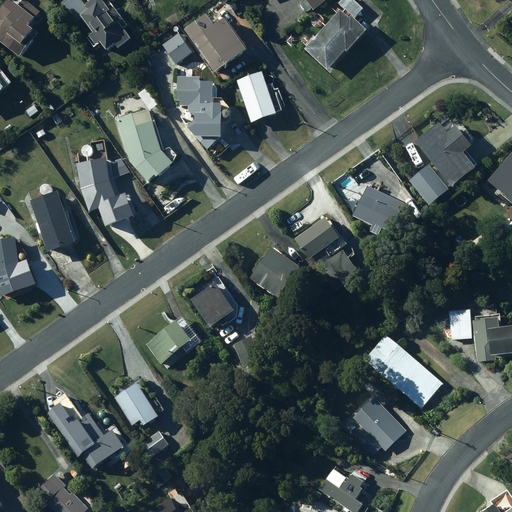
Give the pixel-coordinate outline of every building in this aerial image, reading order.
[(22,0),(13,0),(0,17),(0,18),(4,22),(0,26),(0,34),(1,35),(0,35),(0,39),(24,58),(38,39),(35,36),(39,31),(33,27),(39,20),(37,18),(42,12),(26,0),(25,2),(22,0)] [(97,34),(90,39),(97,48),(105,43),(111,52),(119,46),(122,50),(136,40),(124,23),(127,21),(119,9),(114,12),(105,0),(97,0),(89,6),(84,0),(67,0),(64,3),(77,22),(85,17),(97,34)] [(331,0),(308,0),(304,4),(310,12),(314,8),(316,11),(331,0)] [(357,19),(366,9),(355,0),(344,0),(341,5),(339,3),(334,8),(341,15),(319,39),(316,36),(308,46),(310,48),(309,50),(332,71),(350,52),(352,53),(372,32),(357,19)] [(206,53),(202,55),(206,61),(209,58),(220,74),(251,53),(230,21),(219,27),(212,16),(191,30),(206,53)] [(196,54),(181,33),(164,46),(179,66),(196,54)] [(176,66),(175,83),(187,84),(188,67),(176,66)] [(191,69),(191,77),(203,78),(203,70),(191,69)] [(0,96),(13,86),(0,71),(0,96)] [(240,82),(255,123),(281,114),(266,73),(240,82)] [(192,129),(198,135),(197,136),(211,151),(225,137),(225,127),(227,125),(230,125),(235,121),(235,112),(232,108),(232,106),(226,100),(217,100),(217,83),(192,82),(191,115),(200,116),(199,126),(192,125),(192,129)] [(52,104),(45,109),(48,115),(56,110),(52,104)] [(36,105),(28,111),(32,117),(40,112),(36,105)] [(120,121),(134,163),(154,184),(161,178),(163,180),(179,165),(166,152),(152,110),(120,121)] [(422,144),(458,189),(481,170),(468,154),(477,147),(461,128),(452,135),(445,125),(422,144)] [(110,158),(79,164),(84,191),(94,213),(98,212),(103,224),(125,215),(121,204),(123,203),(115,185),(114,180),(133,173),(123,160),(111,164),(110,158)] [(511,161),(494,184),(511,197),(511,161)] [(432,166),(412,182),(432,206),(452,190),(432,166)] [(378,228),(375,233),(384,237),(401,202),(399,201),(403,192),(398,190),(383,188),(382,189),(373,185),(357,217),(378,228)] [(60,192),(33,202),(53,254),(80,244),(60,192)] [(328,218),(299,240),(339,294),(364,276),(345,249),(349,246),(328,218)] [(0,279),(6,298),(32,289),(23,264),(18,239),(0,242),(0,279)] [(305,269),(276,249),(255,280),(284,300),(305,269)] [(200,297),(194,301),(215,330),(224,323),(227,327),(241,318),(238,314),(240,313),(237,309),(241,307),(220,277),(198,293),(200,297)] [(435,304),(428,309),(431,313),(438,309),(435,304)] [(473,311),(453,313),(455,341),(475,339),(473,311)] [(499,362),(499,356),(511,355),(511,330),(506,331),(505,317),(479,318),(481,363),(499,362)] [(187,318),(148,345),(163,366),(188,348),(192,353),(205,344),(187,318)] [(389,336),(368,361),(423,409),(444,384),(389,336)] [(254,337),(236,346),(247,369),(265,361),(254,337)] [(121,399),(118,400),(136,427),(144,422),(149,428),(163,419),(161,416),(167,411),(159,399),(156,400),(142,379),(126,390),(124,387),(116,392),(121,399)] [(55,404),(60,410),(52,415),(82,458),(86,456),(96,470),(129,448),(118,432),(108,438),(92,415),(85,419),(68,395),(55,404)] [(360,430),(354,435),(375,457),(384,448),(388,452),(409,432),(377,399),(356,419),(372,435),(369,438),(360,430)] [(171,446),(161,433),(149,441),(159,455),(171,446)] [(39,492),(58,511),(89,511),(91,511),(75,494),(73,496),(66,489),(68,487),(57,476),(39,492)] [(359,501),(366,491),(351,481),(344,490),(331,481),(324,492),(351,511),(361,511),(366,505),(359,501)] [(511,511),(511,492),(495,503),(499,508),(492,511),(511,511)] [(0,511),(1,511),(8,508),(0,495),(0,511)]
